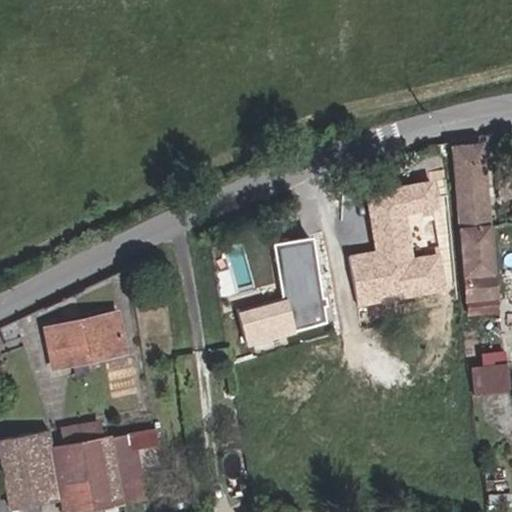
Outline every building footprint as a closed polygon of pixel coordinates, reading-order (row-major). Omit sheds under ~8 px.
[(458,231),(485,228),(476,145),(449,148),(458,231)] [(443,290),(437,255),(410,260),(401,213),(433,207),(429,182),(394,189),(395,193),(366,198),(374,244),(376,243),(378,252),(348,257),(357,305),(443,290)] [(485,228),(458,231),(464,301),(491,298),(485,228)] [(322,324),(310,238),(272,244),(275,262),(279,261),(285,300),(236,314),(245,345),(322,324)] [(491,298),(464,301),(466,314),(496,311),(494,299),(491,298)] [(112,315),(44,330),(50,367),(119,351),(112,315)] [(506,365),(468,369),(471,396),(508,392),(506,365)] [(48,447),(58,497),(61,511),(69,511),(120,503),(119,495),(115,495),(114,487),(107,438),(99,439),(97,422),(75,425),(76,443),(48,447)] [(58,497),(48,447),(45,429),(0,437),(0,474),(7,507),(58,497)] [(119,495),(144,490),(136,447),(153,444),(151,429),(107,438),(114,487),(115,495),(119,495)] [(493,471),(482,471),(484,483),(494,483),(493,471)] [(509,492),(486,494),(487,511),(511,511),(511,502),(510,502),(509,492)]
